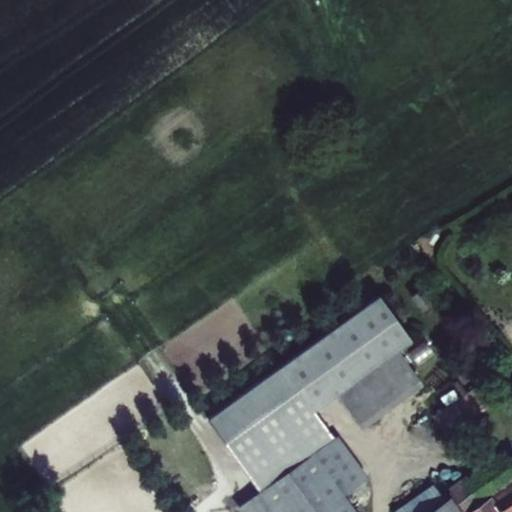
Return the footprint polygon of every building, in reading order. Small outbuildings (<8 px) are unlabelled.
[(400,356),(412,347),(380,302),(209,425),(261,498),(314,459),(336,443),(317,416),(339,401),(400,356)] [(339,401),(363,435),(424,390),(400,356),(339,401)] [(481,393),(438,422),(450,440),(493,411),(481,393)] [(336,443),(314,459),(344,501),(366,485),(336,443)] [(261,498),(240,511),(351,511),(344,501),(314,459),(261,498)] [(511,511),(511,463),(511,461),(451,501),(453,504),(446,509),(441,511),(511,511)] [(409,511),(441,511),(446,509),(436,493),(409,511)]
